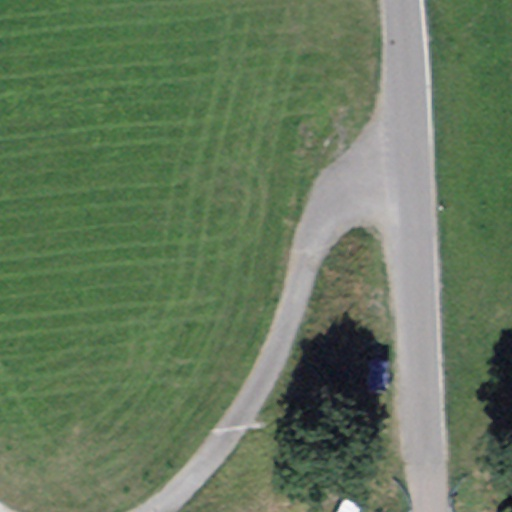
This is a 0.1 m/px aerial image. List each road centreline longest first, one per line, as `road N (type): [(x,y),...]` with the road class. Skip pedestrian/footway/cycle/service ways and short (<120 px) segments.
road 1 (tertiary): [(427,511),(399,0)]
road 2 (track): [(409,184),(320,196),(276,339),(153,504),(133,511)]
